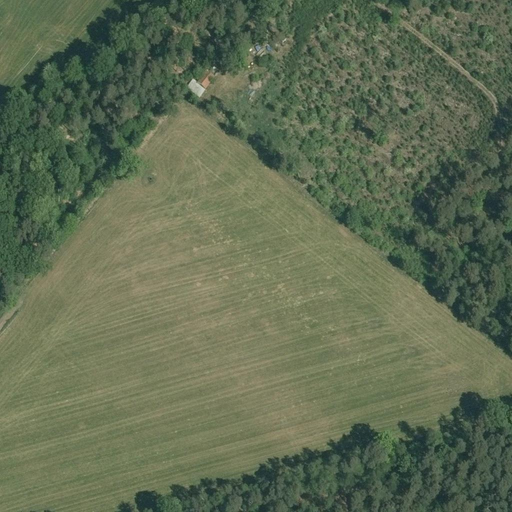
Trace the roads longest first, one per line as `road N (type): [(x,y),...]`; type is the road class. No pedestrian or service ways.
road 1 (track): [(511,209),(493,99),(371,0)]
road 2 (track): [(201,105),(223,81),(227,55),(266,0)]
